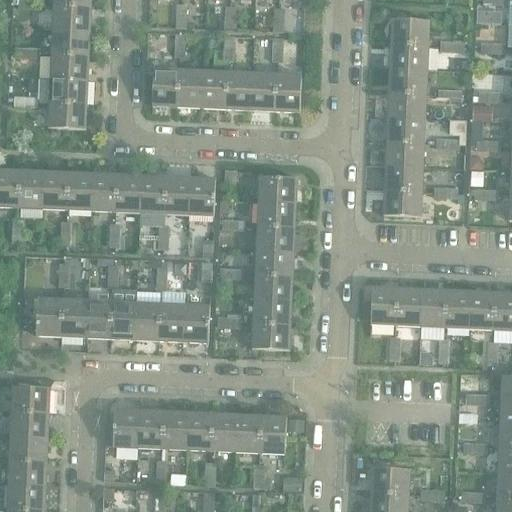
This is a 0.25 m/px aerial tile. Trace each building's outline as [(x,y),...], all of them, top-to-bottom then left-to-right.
[(91,9),(91,0),(53,0),(53,7),(91,9)] [(29,11),(30,2),(18,1),(18,11),(29,11)] [(41,12),(42,3),(30,2),(29,11),(41,12)] [(90,33),(91,9),(53,7),(52,32),(90,33)] [(186,19),(186,7),(177,7),(176,18),(186,19)] [(234,21),(235,9),(226,9),(225,20),(234,21)] [(283,22),(284,12),(274,11),(274,22),(283,22)] [(185,31),(186,19),(176,18),(176,30),(185,31)] [(234,33),(234,21),(225,20),(225,32),(234,33)] [(283,35),(283,22),(274,22),(273,35),(283,35)] [(428,48),(429,23),(392,22),(391,46),(428,48)] [(89,58),(90,33),(52,32),(51,56),(89,58)] [(184,48),(185,37),(175,37),(175,48),(184,48)] [(233,50),(234,39),(224,39),(224,50),(233,50)] [(282,52),(282,41),(273,41),(272,52),(282,52)] [(451,54),(452,45),(440,44),(440,54),(451,54)] [(463,55),(463,50),(464,45),(452,45),(451,54),(463,55)] [(427,72),(428,48),(391,46),(390,71),(427,72)] [(492,56),(493,47),(481,46),(480,55),(492,56)] [(504,56),(504,47),(493,47),(492,56),(504,56)] [(184,60),(184,48),(175,48),(174,60),(184,60)] [(28,60),(28,51),(16,50),(16,60),(28,60)] [(233,63),(233,50),(224,50),(223,62),(233,63)] [(39,61),(39,51),(28,51),(28,60),(39,61)] [(281,65),(282,52),(272,52),(272,64),(281,65)] [(88,82),(89,58),(51,56),(50,81),(88,82)] [(177,110),(178,72),(154,71),(152,109),(177,110)] [(426,97),(427,72),(390,71),(388,95),(426,97)] [(201,111),(203,73),(178,72),(177,110),(201,111)] [(226,112),(227,74),(203,73),(201,111),(226,112)] [(250,113),(251,76),(227,74),(226,112),(250,113)] [(274,114),(275,77),(251,76),(250,113),(274,114)] [(300,115),(301,78),(275,77),(274,114),(300,115)] [(87,107),(88,82),(50,81),(49,105),(87,107)] [(449,103),(450,93),(438,93),(438,102),(449,103)] [(461,103),(461,98),(461,94),(450,93),(449,103),(461,103)] [(425,122),(426,97),(388,95),(387,120),(425,122)] [(490,105),(490,95),(479,95),(478,99),(478,104),(490,105)] [(502,105),(502,100),(502,96),(490,95),(490,105),(502,105)] [(25,109),(25,100),(14,99),(13,108),(25,109)] [(37,109),(37,100),(25,100),(25,109),(37,109)] [(85,132),(87,107),(49,105),(48,130),(85,132)] [(472,108),(471,124),(491,124),(492,108),(472,108)] [(424,146),(425,122),(387,120),(386,145),(424,146)] [(453,124),(452,139),(459,139),(459,143),(459,148),(464,148),(465,124),(453,124)] [(447,152),(447,142),(436,142),(435,151),(447,152)] [(459,148),(459,143),(447,142),(447,152),(459,152),(459,148)] [(488,153),(488,144),(476,144),(476,153),(488,153)] [(499,154),(500,145),(488,144),(488,153),(499,154)] [(423,170),(424,146),(386,145),(385,168),(423,170)] [(422,195),(423,170),(385,168),(384,193),(422,195)] [(0,209),(18,210),(20,173),(0,172),(0,209)] [(43,211),(44,174),(20,173),(18,210),(43,211)] [(236,183),(236,174),(224,173),(224,183),(236,183)] [(67,212),(68,175),(44,174),(43,211),(67,212)] [(91,213),(92,176),(68,175),(67,212),(91,213)] [(116,214),(117,177),(92,176),(91,213),(116,214)] [(140,216),(142,178),(117,177),(116,214),(140,216)] [(164,217),(166,179),(142,178),(140,216),(164,217)] [(189,218),(190,180),(166,179),(164,217),(189,218)] [(296,206),(297,181),(260,179),(258,205),(296,206)] [(214,219),(215,181),(190,180),(189,218),(214,219)] [(445,200),(445,191),(434,190),(433,200),(445,200)] [(457,198),(457,191),(445,191),(445,200),(457,201),(457,198)] [(486,202),(486,193),(474,192),(474,202),(486,202)] [(420,220),(422,195),(384,193),(383,218),(420,220)] [(497,203),(498,193),(486,193),(486,202),(497,203)] [(295,230),(296,206),(258,205),(257,229),(295,230)] [(22,233),(22,222),(13,222),(12,233),(22,233)] [(233,232),(233,223),(222,223),(221,232),(233,232)] [(245,233),(245,224),(233,223),(233,232),(245,233)] [(70,236),(71,225),(61,224),(61,235),(70,236)] [(119,238),(120,227),(110,226),(110,237),(119,238)] [(168,240),(168,229),(159,228),(159,240),(168,240)] [(294,255),(295,230),(257,229),(256,254),(294,255)] [(21,246),(22,233),(12,233),(12,246),(21,246)] [(70,248),(70,236),(61,235),(60,248),(70,248)] [(119,250),(119,238),(110,237),(109,250),(119,250)] [(167,252),(168,240),(159,240),(158,252),(167,252)] [(212,254),(213,242),(203,242),(203,254),(212,254)] [(292,280),(294,255),(256,254),(255,278),(292,280)] [(69,278),(69,266),(60,266),(59,277),(69,278)] [(117,280),(118,269),(108,268),(108,279),(117,280)] [(166,282),(167,271),(157,270),(157,281),(166,282)] [(231,281),(231,272),(220,271),(219,281),(231,281)] [(211,285),(211,273),(202,272),(201,284),(211,285)] [(243,282),(243,272),(231,272),(231,281),(243,282)] [(68,290),(69,278),(59,277),(59,290),(68,290)] [(291,304),(292,280),(255,278),(254,302),(291,304)] [(117,292),(117,280),(108,279),(107,292),(117,292)] [(166,294),(166,282),(157,281),(156,294),(166,294)] [(396,328),(397,291),(372,290),(370,327),(396,328)] [(420,329),(422,292),(397,291),(396,328),(420,329)] [(444,330),(446,293),(422,292),(420,329),(444,330)] [(468,331),(470,294),(446,293),(444,330),(468,331)] [(493,332),(495,295),(470,294),(468,331),(493,332)] [(511,333),(511,295),(495,295),(493,332),(511,333)] [(61,339),(63,302),(38,301),(36,338),(61,339)] [(85,340),(87,303),(63,302),(61,339),(85,340)] [(290,328),(291,304),(254,302),(253,326),(290,328)] [(110,341),(111,304),(87,303),(85,340),(110,341)] [(134,342),(136,305),(111,304),(110,341),(134,342)] [(159,343),(161,306),(136,305),(134,342),(159,343)] [(183,344),(185,307),(161,306),(159,343),(183,344)] [(208,346),(210,308),(185,307),(183,344),(208,346)] [(229,330),(229,321),(218,320),(217,329),(229,330)] [(241,321),(229,321),(229,330),(241,330),(241,321)] [(289,353),(290,328),(253,326),(252,351),(289,353)] [(399,352),(400,340),(390,340),(390,351),(399,352)] [(448,354),(449,343),(439,342),(439,354),(448,354)] [(497,356),(497,345),(488,344),(487,356),(497,356)] [(399,364),(399,352),(390,351),(389,363),(399,364)] [(448,366),(448,354),(439,354),(438,366),(448,366)] [(496,368),(497,356),(487,356),(487,368),(496,368)] [(511,378),(502,378),(500,403),(511,403),(511,378)] [(13,389),(11,413),(49,415),(50,391),(13,389)] [(465,397),(465,406),(476,407),(477,397),(465,397)] [(489,398),(477,397),(476,407),(488,407),(489,398)] [(511,403),(500,403),(499,427),(511,427),(511,403)] [(113,449),(138,450),(140,413),(114,412),(113,449)] [(49,415),(11,413),(10,438),(48,440),(49,415)] [(164,414),(140,413),(138,450),(162,451),(164,414)] [(188,415),(164,414),(162,451),(187,452),(188,415)] [(213,416),(188,415),(187,452),(211,453),(213,416)] [(237,417),(213,416),(211,453),(236,454),(237,417)] [(262,418),(237,417),(236,454),(260,455),(262,418)] [(286,419),(262,418),(260,455),(285,457),(286,419)] [(458,418),(457,426),(476,426),(476,418),(458,418)] [(511,427),(499,427),(498,452),(511,452),(511,427)] [(48,440),(10,438),(9,463),(47,464),(48,440)] [(463,455),(475,456),(475,446),(463,446),(463,455)] [(486,447),(475,446),(475,456),(486,456),(486,447)] [(511,452),(498,452),(497,476),(511,476),(511,452)] [(47,464),(9,463),(8,487),(46,489),(47,464)] [(157,463),(156,475),(166,475),(166,463),(157,463)] [(206,465),(205,477),(215,477),(215,466),(206,465)] [(254,467),(254,478),(263,479),(264,468),(254,467)] [(372,470),(371,495),(408,497),(410,472),(372,470)] [(105,472),(104,484),(113,485),(114,473),(105,472)] [(166,475),(156,475),(156,486),(165,487),(166,475)] [(511,476),(497,476),(496,500),(511,501),(511,476)] [(215,477),(205,477),(205,489),(214,489),(215,477)] [(263,479),(254,478),(253,491),(263,491),(263,480),(263,479)] [(44,511),(46,489),(8,487),(7,511),(16,511),(44,511)] [(104,490),(103,502),(113,503),(113,491),(104,490)] [(156,493),(155,504),(164,504),(165,493),(156,493)] [(420,502),(432,503),(432,493),(420,493),(420,502)] [(444,494),(432,493),(432,503),(443,503),(444,494)] [(461,504),(473,504),(473,495),(461,494),(461,504)] [(204,495),(204,506),(213,507),(214,495),(204,495)] [(407,511),(408,497),(371,495),(370,511),(407,511)] [(484,495),(473,495),(473,504),(484,505),(484,495)] [(253,497),(253,508),(262,509),(262,498),(253,497)] [(511,511),(511,501),(496,500),(495,511),(511,511)]
